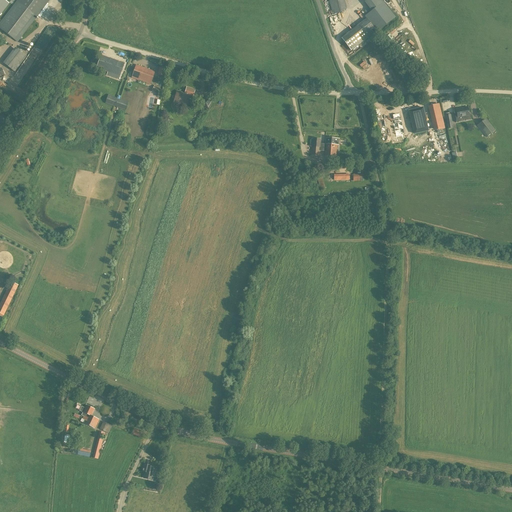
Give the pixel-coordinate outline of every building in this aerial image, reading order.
[(0,0),(0,14),(8,4),(4,1),(4,0),(0,0)] [(0,28),(18,42),(37,16),(49,0),(16,0),(17,0),(17,1),(0,22),(0,28)] [(328,0),(333,15),(345,11),(347,8),(344,0),(328,0)] [(364,16),(367,19),(341,39),(351,51),(373,34),(375,36),(377,34),(376,32),(396,18),(382,0),(366,0),(364,2),(371,11),(364,16)] [(402,33),(395,39),(399,43),(405,37),(402,33)] [(4,63),(14,72),(27,56),(15,47),(3,63),(4,63)] [(119,80),(120,76),(124,64),(101,55),(96,68),(107,72),(106,75),(119,80)] [(155,72),(136,65),(132,77),(150,84),(155,72)] [(22,71),(17,75),(20,80),(26,77),(22,71)] [(193,97),(196,89),(187,87),(185,93),(177,91),(173,103),(186,108),(190,96),(193,97)] [(106,103),(112,105),(125,110),(128,103),(108,96),(106,103)] [(207,110),(212,101),(205,97),(200,106),(207,110)] [(437,128),(444,126),(440,102),(432,103),(437,128)] [(458,118),(469,116),(468,107),(456,109),(458,118)] [(423,108),(409,111),(415,133),(428,130),(423,108)] [(398,115),(390,116),(392,125),(391,125),(394,139),(401,137),(401,136),(403,136),(398,115)] [(486,137),(496,131),(486,118),(477,125),(486,137)] [(325,151),(325,144),(320,144),(321,139),(312,138),(312,139),(311,139),(310,140),(310,147),(312,147),(312,148),(311,148),(310,156),(320,156),(321,151),(325,151)] [(335,157),(336,157),(337,145),(339,145),(340,139),(326,138),(325,144),(325,151),(324,156),(335,157)] [(336,174),(336,172),(333,172),(333,182),(364,181),(363,174),(336,174)] [(325,189),(324,185),(325,185),(322,175),(316,177),(319,187),(320,186),(321,190),(325,189)] [(0,314),(3,316),(18,285),(10,281),(0,302),(0,314)] [(99,420),(91,416),(95,409),(87,405),(83,412),(88,415),(87,417),(84,416),(83,419),(86,421),(84,423),(95,428),(99,420)] [(109,433),(112,425),(103,421),(99,429),(109,433)] [(143,439),(145,433),(134,428),(131,434),(143,439)] [(93,458),(98,460),(104,434),(99,432),(93,455),(93,458)] [(156,478),(158,469),(156,469),(156,468),(149,466),(149,465),(144,464),(142,472),(144,472),(143,478),(152,480),(153,477),(156,478)]
